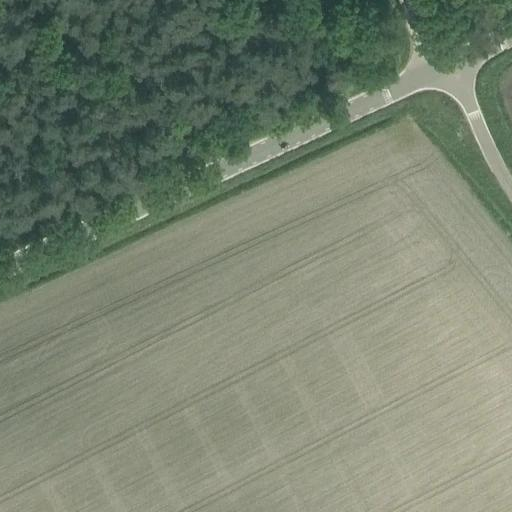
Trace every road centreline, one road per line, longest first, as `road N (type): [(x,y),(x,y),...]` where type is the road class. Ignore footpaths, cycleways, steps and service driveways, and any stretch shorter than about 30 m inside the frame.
road 1 (unclassified): [(0,271),(435,71)]
road 2 (unclassified): [(511,188),(462,85),(435,71)]
